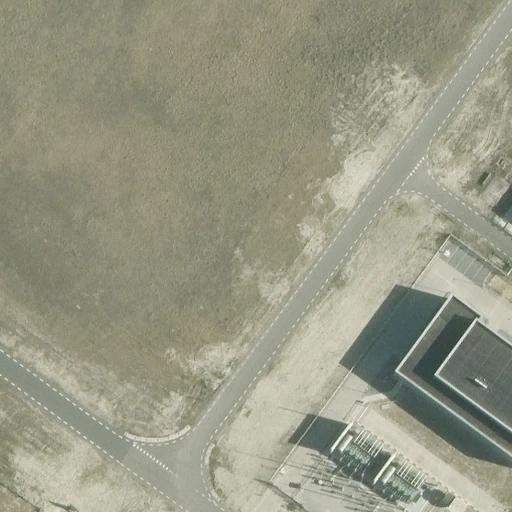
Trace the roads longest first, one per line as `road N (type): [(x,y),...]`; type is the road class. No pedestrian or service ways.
road 1 (unclassified): [(161,480),(406,165)]
road 2 (unknown): [(272,337),(500,511)]
road 3 (unclassified): [(161,480),(0,361)]
road 4 (unclassified): [(406,165),(511,18)]
road 5 (unclassified): [(406,165),(511,245)]
road 6 (unknown): [(372,0),(472,73)]
